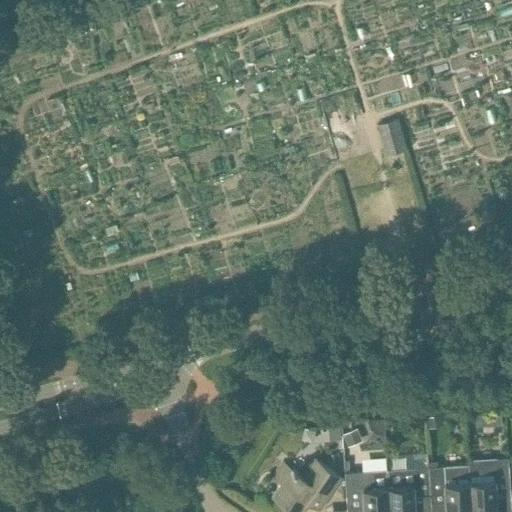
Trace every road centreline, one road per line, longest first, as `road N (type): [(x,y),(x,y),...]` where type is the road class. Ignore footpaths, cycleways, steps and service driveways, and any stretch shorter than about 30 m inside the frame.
road 1 (secondary): [(511,285),(167,372)]
road 2 (secondary): [(0,429),(167,372)]
road 3 (secondary): [(167,372),(71,383),(0,405)]
